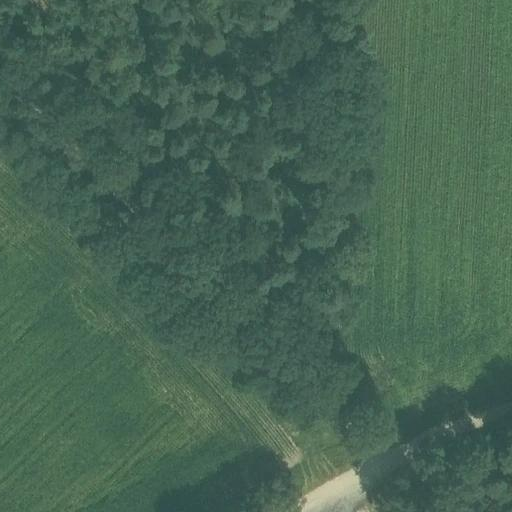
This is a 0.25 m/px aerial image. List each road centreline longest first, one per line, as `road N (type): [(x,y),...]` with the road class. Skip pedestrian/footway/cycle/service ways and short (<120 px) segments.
road 1 (track): [(399,457),(511,411)]
road 2 (track): [(399,457),(511,501)]
